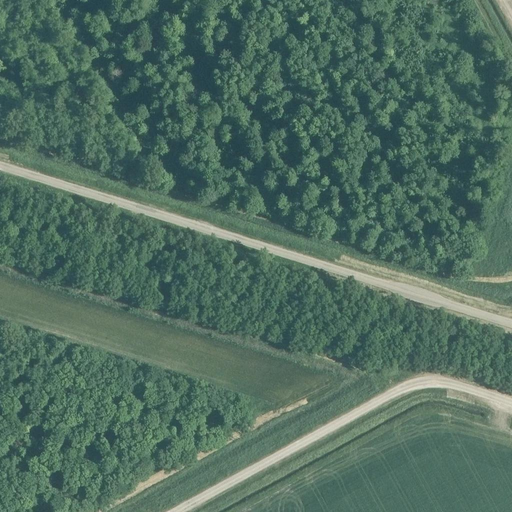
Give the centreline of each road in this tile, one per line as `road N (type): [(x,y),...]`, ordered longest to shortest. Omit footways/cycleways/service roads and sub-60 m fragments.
road 1 (unclassified): [(511,323),(0,164)]
road 2 (unclassified): [(171,511),(406,383),(453,383),(511,403)]
